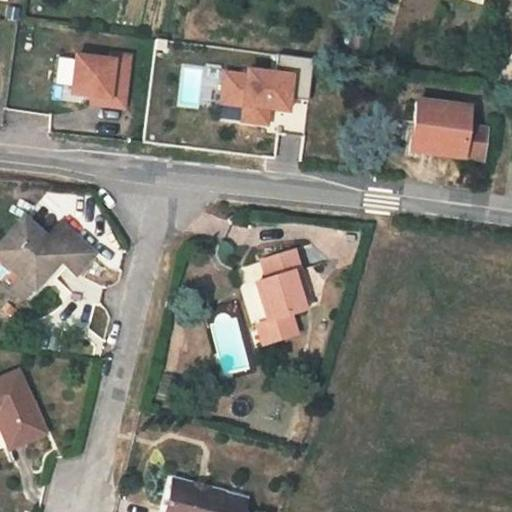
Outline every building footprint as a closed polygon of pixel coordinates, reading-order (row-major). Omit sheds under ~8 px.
[(108,63),(71,59),(66,96),(88,99),(103,101),(102,108),(119,110),(125,59),(109,57),(108,63)] [(236,128),(265,128),(266,115),(289,116),(290,74),(216,72),(215,110),(237,110),(236,128)] [(103,101),(88,99),(87,107),(102,108),(103,101)] [(420,154),(461,159),(480,161),(484,129),(464,126),(466,109),(414,103),(412,122),(423,124),(420,154)] [(423,124),(412,122),(409,152),(420,154),(423,124)] [(94,254),(60,225),(46,240),(22,220),(0,243),(0,259),(20,277),(32,288),(34,290),(60,262),(75,275),(94,254)] [(292,253),(261,262),(267,281),(256,285),(268,323),(303,311),(297,294),(305,291),(292,253)] [(10,289),(21,300),(32,288),(20,277),(10,289)] [(261,343),(297,333),(291,315),(268,323),(256,326),(261,343)] [(43,435),(17,372),(0,379),(0,431),(7,449),(43,435)] [(243,511),(246,501),(172,481),(163,511),(243,511)]
